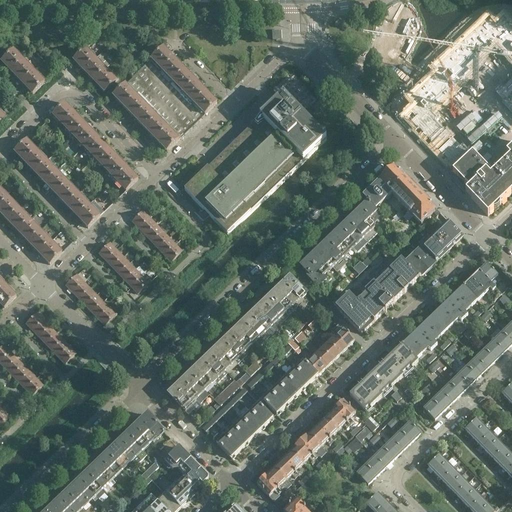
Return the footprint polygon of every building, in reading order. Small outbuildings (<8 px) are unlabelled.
[(418,107),(407,117),(456,170),(471,155),(470,154),(470,153),(471,153),(463,144),(461,146),(438,121),(440,119),(432,111),(473,73),(470,70),(497,44),(511,60),(511,88),(503,97),(511,106),(511,27),(505,20),(497,28),(490,21),(437,71),(440,74),(412,100),(418,107)] [(281,40),(280,32),(272,32),(273,40),(281,40)] [(162,72),(174,60),(170,55),(168,53),(166,52),(163,49),(151,61),(162,72)] [(84,72),(96,60),(86,50),(80,55),(73,61),(76,64),(77,65),(78,66),(84,72)] [(11,73),(23,61),(14,51),(8,57),(2,63),(6,67),(7,68),(8,69),(11,73)] [(94,83),(106,71),(96,60),(84,72),(88,77),(90,78),(91,79),(94,83)] [(173,83),(185,71),(183,69),(181,67),(179,65),(174,60),(162,72),(173,83)] [(22,84),(34,72),(23,61),(11,73),(14,76),(19,81),(22,84)] [(183,94),(173,83),(162,72),(151,61),(133,78),(125,86),(136,97),(147,108),(157,119),(168,130),(179,141),(192,129),(200,120),(205,116),(194,105),(183,94)] [(105,93),(117,82),(106,71),(94,83),(96,85),(98,86),(99,88),(105,93)] [(183,94),(196,82),(191,77),(189,75),(187,74),(185,71),(173,83),(183,94)] [(41,86),(45,83),(34,72),(22,84),(24,86),(27,89),(32,95),(41,86)] [(298,89),(303,85),(295,76),(287,83),(291,88),(294,85),(298,89)] [(194,105),(206,93),(204,91),(202,89),(200,87),(196,82),(183,94),(194,105)] [(124,109),(136,97),(125,86),(113,98),(116,100),(117,102),(119,104),(124,109)] [(205,116),(217,104),(212,99),(210,97),(208,96),(206,93),(194,105),(205,116)] [(237,226),(316,150),(327,141),(314,128),(308,122),(308,121),(305,118),(302,115),(293,106),(283,96),(279,100),(274,105),(265,113),(249,129),(218,159),(215,162),(213,164),(212,164),(210,167),(208,169),(184,191),(188,195),(203,210),(206,214),(209,217),(228,236),(237,226)] [(134,120),(147,108),(136,97),(124,109),(129,114),(131,116),(132,117),(134,120)] [(62,126),(75,114),(71,110),(68,108),(65,104),(53,116),(62,126)] [(145,131),(157,119),(147,108),(134,120),(139,124),(140,126),(145,131)] [(310,108),(302,115),(305,118),(308,121),(315,113),(310,108)] [(73,137),(85,125),(83,123),(81,121),(78,118),(77,117),(75,114),(62,126),(73,137)] [(156,142),(168,130),(157,119),(145,131),(150,136),(152,137),(153,139),(156,142)] [(83,148),(96,136),(93,134),(91,132),(88,129),(88,128),(85,125),(73,137),(83,148)] [(167,153),(179,141),(168,130),(156,142),(158,144),(160,146),(161,147),(166,153),(167,153)] [(94,159),(106,147),(104,144),(102,143),(99,140),(98,139),(96,136),(83,148),(94,159)] [(24,163),(36,151),(27,141),(15,153),(17,155),(19,157),(24,163)] [(105,170),(117,158),(114,155),(113,154),(109,151),(109,150),(106,147),(94,159),(105,170)] [(488,217),(511,194),(511,149),(506,155),(510,159),(492,175),(474,155),(474,154),(474,153),(473,152),(472,152),(471,153),(470,153),(470,154),(471,155),(456,170),(452,173),(454,174),(455,175),(452,178),(451,178),(451,179),(452,179),(454,181),(454,182),(454,181),(461,188),(461,189),(466,193),(466,194),(468,196),(468,197),(469,197),(471,199),(471,200),(488,217)] [(35,174),(47,162),(36,151),(24,163),(29,168),(32,171),(35,174)] [(115,181),(127,169),(125,166),(123,165),(120,162),(119,161),(117,158),(105,170),(115,181)] [(45,185),(57,173),(47,162),(35,174),(37,176),(40,179),(45,185)] [(431,206),(395,168),(394,168),(393,169),(371,191),(363,198),(363,197),(362,198),(363,199),(375,211),(392,195),(421,225),(422,224),(433,214),(435,212),(431,208),(430,207),(431,206)] [(126,192),(138,180),(137,179),(135,177),(131,173),(130,172),(127,169),(115,181),(126,192)] [(56,196),(68,184),(57,173),(45,185),(50,190),(53,193),(56,196)] [(471,200),(471,199),(469,197),(468,197),(468,196),(466,194),(466,193),(461,189),(461,188),(454,181),(454,182),(454,181),(452,179),(451,179),(451,178),(452,178),(455,175),(454,174),(449,179),(470,200),(471,200)] [(66,207),(79,195),(68,184),(56,196),(58,198),(61,201),(66,207)] [(0,207),(9,199),(0,189),(0,207)] [(77,218),(89,206),(79,195),(66,207),(71,212),(74,214),(77,218)] [(7,222),(19,210),(9,199),(0,207),(0,214),(1,216),(7,222)] [(373,223),(380,217),(375,211),(363,199),(363,200),(361,200),(358,203),(358,204),(358,205),(362,210),(360,212),(359,211),(359,212),(357,213),(355,215),(356,216),(353,219),(351,219),(348,222),(349,223),(348,223),(347,223),(362,238),(375,226),(375,225),(373,223)] [(88,229),(100,217),(89,206),(77,218),(79,220),(82,223),(88,229)] [(18,233),(30,221),(19,210),(7,222),(12,226),(15,229),(18,233)] [(203,223),(209,217),(206,214),(203,210),(201,212),(200,213),(198,215),(197,216),(198,217),(203,222),(203,223)] [(139,231),(150,220),(143,213),(132,223),(134,225),(139,231)] [(146,237),(157,227),(150,220),(139,231),(141,232),(146,237)] [(28,244),(41,232),(30,221),(18,233),(20,235),(23,238),(28,244)] [(462,238),(448,222),(439,231),(454,247),(462,238),(463,238),(462,238)] [(342,258),(362,238),(347,223),(347,224),(347,225),(346,224),(343,227),(343,229),(340,232),(339,231),(337,233),(335,234),(335,235),(336,236),(333,238),(331,238),(328,241),(328,243),(327,243),(342,258)] [(152,244),(163,233),(157,227),(146,237),(147,238),(152,244)] [(454,247),(439,231),(430,239),(445,255),(454,247)] [(39,254),(51,243),(41,232),(28,244),(33,248),(36,251),(39,254)] [(158,250),(169,240),(163,233),(152,244),(153,245),(158,250)] [(445,255),(430,239),(422,247),(437,263),(445,255)] [(165,257),(176,246),(169,240),(158,250),(160,252),(165,257)] [(50,266),(62,254),(51,243),(39,254),(42,257),(50,266)] [(322,277),(342,258),(327,243),(327,244),(325,244),(322,247),(323,248),(320,251),(319,250),(317,252),(315,254),(315,255),(313,258),(311,258),(308,261),(308,262),(307,262),(322,277)] [(106,262),(117,252),(110,245),(99,255),(101,257),(106,262)] [(181,254),(182,253),(176,246),(165,257),(166,258),(171,263),(181,254)] [(437,263),(422,247),(413,256),(428,271),(437,263)] [(112,269),(123,258),(117,252),(106,262),(107,264),(112,269)] [(428,271),(413,256),(404,264),(419,279),(420,280),(428,271)] [(119,276),(130,265),(123,258),(112,269),(114,270),(119,276)] [(403,295),(404,294),(409,290),(408,290),(409,289),(410,289),(414,284),(415,284),(415,283),(418,280),(419,280),(419,279),(404,264),(402,261),(376,286),(374,284),(365,292),(367,294),(357,304),(347,293),(334,306),(333,306),(337,310),(361,335),(362,335),(362,334),(369,328),(370,327),(378,320),(378,319),(379,318),(383,314),(384,314),(385,313),(387,311),(388,311),(390,309),(392,307),(392,306),(394,305),(394,304),(397,301),(398,300),(402,296),(403,295)] [(322,277),(307,262),(307,263),(306,264),(305,263),(302,266),(303,268),(302,268),(308,275),(307,276),(315,285),(317,284),(322,289),(328,283),(322,277)] [(360,263),(353,270),(359,276),(365,270),(369,266),(366,263),(365,262),(362,265),(360,263)] [(125,282),(136,272),(130,265),(119,276),(120,277),(125,282)] [(498,277),(494,272),(493,271),(487,265),(479,272),(490,284),(498,277)] [(132,289),(143,278),(136,272),(125,282),(127,283),(132,289)] [(496,289),(490,284),(479,272),(464,287),(478,302),(490,290),(492,293),(496,289)] [(73,294),(84,284),(77,277),(66,287),(68,289),(73,294)] [(148,285),(149,285),(147,283),(143,278),(132,289),(133,290),(138,295),(148,285)] [(302,299),(306,295),(301,289),(297,285),(296,286),(290,280),(289,281),(287,281),(284,283),(285,285),(283,287),(282,286),(281,286),(280,288),(278,289),(278,290),(278,291),(276,294),(274,293),(271,296),(271,298),(270,298),(285,313),(300,298),(302,299)] [(79,301),(90,290),(84,284),(73,294),(74,296),(79,301)] [(0,304),(4,309),(16,298),(13,294),(9,290),(8,289),(6,286),(0,291),(0,304)] [(465,314),(478,302),(464,287),(448,302),(465,319),(468,316),(465,314)] [(86,307),(97,297),(90,290),(79,301),(81,302),(86,307)] [(92,314),(103,304),(97,297),(86,307),(87,309),(92,314)] [(264,332),(285,313),(270,298),(270,299),(268,299),(265,302),(265,303),(263,306),(262,305),(261,306),(260,307),(258,309),(257,309),(258,310),(256,313),(254,313),(251,316),(251,317),(250,317),(264,332)] [(465,319),(448,302),(433,317),(447,331),(459,319),(462,322),(465,319)] [(99,321),(109,310),(103,304),(92,314),(93,315),(99,321)] [(105,327),(116,317),(115,316),(109,310),(99,321),(100,322),(105,327)] [(33,333),(44,322),(37,315),(26,326),(28,327),(33,333)] [(301,330),(312,319),(308,315),(297,325),(301,330)] [(244,352),(264,332),(250,317),(250,318),(250,319),(248,318),(245,321),(245,323),(243,326),(242,325),(241,325),(239,327),(238,328),(237,329),(238,330),(235,332),(234,332),(231,335),(231,337),(230,337),(244,352)] [(435,343),(447,331),(433,317),(418,331),(434,348),(437,345),(435,343)] [(40,339),(51,329),(44,322),(33,333),(34,334),(40,339)] [(354,342),(338,326),(331,332),(336,337),(347,349),(354,342)] [(511,326),(503,334),(511,343),(511,326)] [(46,346),(57,335),(51,329),(40,339),(41,341),(46,346)] [(434,348),(418,331),(402,346),(416,361),(429,349),(431,351),(434,348)] [(511,346),(511,343),(503,334),(494,343),(505,354),(511,346)] [(52,353),(63,342),(57,335),(46,346),(47,347),(52,353)] [(224,371),(244,352),(230,337),(230,338),(228,338),(225,341),(225,342),(222,345),(222,344),(221,345),(219,346),(218,348),(217,348),(218,349),(215,352),(214,352),(211,355),(211,356),(210,356),(224,371)] [(347,349),(336,337),(329,344),(340,356),(347,349)] [(284,352),(286,350),(290,346),(293,350),(297,354),(300,351),(290,340),(284,346),(279,342),(277,345),(281,349),(284,352)] [(59,359),(70,349),(63,342),(52,353),(54,354),(59,359)] [(505,354),(494,343),(485,351),(496,362),(505,354)] [(340,356),(329,344),(321,351),(333,363),(340,356)] [(391,357),(381,367),(397,384),(418,363),(416,361),(402,346),(396,352),(394,350),(389,355),(391,357)] [(0,364),(0,365),(11,354),(4,347),(0,350),(0,364)] [(65,366),(75,356),(76,355),(70,349),(59,359),(60,360),(65,366)] [(333,363),(321,351),(314,357),(326,369),(333,363)] [(496,362),(485,351),(476,360),(487,371),(496,362)] [(6,371),(17,361),(11,354),(0,365),(1,366),(6,371)] [(204,391),(224,371),(210,356),(210,357),(209,357),(208,357),(205,360),(205,362),(202,364),(201,363),(201,364),(199,365),(198,367),(197,368),(198,369),(195,371),(193,371),(190,374),(191,376),(190,376),(189,376),(204,391)] [(326,369),(314,357),(307,365),(318,377),(326,369)] [(431,364),(425,358),(420,363),(426,369),(431,364)] [(487,371),(476,360),(468,368),(479,379),(487,371)] [(13,378),(24,367),(17,361),(6,371),(8,372),(13,378)] [(318,377),(307,365),(303,361),(294,369),(310,385),(318,377)] [(268,374),(273,369),(270,366),(265,371),(268,374)] [(19,384),(30,374),(24,367),(13,378),(14,379),(19,384)] [(378,369),(376,372),(392,389),(394,386),(397,384),(381,367),(378,369)] [(479,379),(468,368),(459,376),(470,388),(479,379)] [(310,385),(294,369),(286,377),(302,393),(310,385)] [(376,404),(392,389),(376,372),(374,370),(368,375),(371,377),(360,387),(376,404)] [(26,391),(37,380),(30,374),(19,384),(21,386),(26,391)] [(194,400),(204,391),(189,376),(189,377),(188,377),(185,380),(185,381),(184,382),(183,383),(182,384),(181,383),(177,387),(178,388),(176,389),(175,391),(174,390),(170,394),(170,395),(170,396),(170,397),(171,398),(186,413),(191,408),(196,403),(194,400)] [(470,388),(459,376),(450,385),(461,396),(470,388)] [(302,393),(286,377),(278,384),(293,401),(302,393)] [(32,398),(42,387),(43,387),(37,380),(26,391),(27,392),(32,398)] [(235,382),(225,392),(230,398),(237,391),(240,388),(236,384),(235,382)] [(293,401),(278,384),(269,392),(285,409),(293,401)] [(461,396),(450,385),(442,394),(452,405),(461,396)] [(510,402),(511,400),(511,385),(509,388),(508,389),(508,390),(502,395),(510,402)] [(376,404),(360,387),(350,397),(356,404),(354,406),(352,403),(348,407),(354,413),(360,407),(366,413),(376,404)] [(225,392),(215,402),(216,403),(217,405),(220,408),(223,405),(230,398),(225,392)] [(285,409),(269,392),(261,400),(266,405),(264,407),(262,409),(271,417),(272,416),(274,414),(277,417),(285,409)] [(452,405),(442,394),(433,402),(444,413),(452,405)] [(444,413),(433,402),(424,411),(428,415),(429,416),(435,422),(444,413)] [(201,408),(196,403),(191,408),(194,411),(196,413),(201,408)] [(356,415),(354,413),(348,407),(344,403),(335,411),(350,427),(353,423),(351,421),(356,415)] [(271,417),(262,409),(257,404),(249,412),(265,428),(273,420),(271,417)] [(210,409),(206,413),(210,417),(215,413),(210,409)] [(350,427),(335,411),(326,419),(339,432),(344,427),(347,430),(350,427)] [(0,428),(9,419),(10,419),(4,412),(0,415),(0,428)] [(265,428),(249,412),(241,420),(257,436),(265,428)] [(154,443),(164,433),(159,428),(151,419),(149,418),(148,417),(147,418),(146,417),(142,420),(140,423),(139,424),(140,425),(135,429),(135,430),(134,431),(133,431),(131,431),(128,434),(128,436),(127,436),(141,451),(151,441),(154,443)] [(374,432),(380,426),(371,417),(365,423),(374,432)] [(339,432),(326,419),(318,428),(333,443),(336,440),(333,437),(339,432)] [(257,436),(241,420),(232,428),(248,444),(257,436)] [(472,439),(484,428),(477,420),(472,424),(471,426),(465,431),(472,439)] [(421,435),(415,430),(416,429),(414,428),(410,424),(401,433),(412,444),(421,435)] [(206,433),(211,428),(208,425),(203,430),(206,433)] [(248,444),(232,428),(224,436),(240,452),(248,444)] [(333,443),(318,428),(309,436),(321,449),(327,444),(329,446),(333,443)] [(479,446),(491,435),(484,428),(472,439),(479,446)] [(412,444),(401,433),(392,441),(403,453),(412,444)] [(486,453),(498,442),(491,435),(479,446),(486,453)] [(121,470),(141,451),(127,436),(127,437),(125,437),(122,440),(122,441),(120,444),(119,443),(118,443),(117,445),(115,447),(114,447),(115,448),(113,451),(111,451),(108,454),(108,455),(107,455),(121,470)] [(240,452),(224,436),(216,444),(231,460),(240,452)] [(321,449),(309,436),(300,444),(315,460),(319,457),(316,454),(321,449)] [(159,469),(165,463),(179,449),(175,444),(170,440),(150,460),(159,469)] [(403,453),(392,441),(384,450),(395,461),(403,453)] [(493,460),(505,449),(498,442),(486,453),(493,460)] [(315,460),(300,444),(292,453),(304,465),(309,460),(312,463),(315,460)] [(191,461),(179,449),(165,463),(172,470),(179,471),(184,466),(185,467),(191,461)] [(500,467),(511,456),(505,449),(493,460),(500,467)] [(395,461),(384,450),(375,458),(386,469),(395,461)] [(304,465),(292,453),(283,461),(298,477),(302,473),(299,470),(304,465)] [(101,490),(121,470),(107,455),(107,456),(105,456),(102,459),(102,461),(100,463),(99,462),(98,463),(96,465),(95,466),(94,467),(95,468),(92,470),(91,470),(88,473),(88,475),(87,475),(101,490)] [(435,475),(447,464),(439,456),(435,460),(434,462),(428,467),(435,475)] [(507,474),(511,469),(511,456),(500,467),(507,474)] [(386,469),(375,458),(366,467),(377,478),(386,469)] [(208,478),(191,461),(185,467),(184,466),(179,471),(185,477),(192,484),(191,485),(198,492),(201,490),(204,487),(208,483),(209,482),(208,482),(208,481),(208,480),(209,479),(208,479),(208,478)] [(298,477),(283,461),(275,469),(287,482),(292,477),(295,480),(298,477)] [(442,482),(454,471),(447,464),(435,475),(442,482)] [(377,478),(366,467),(357,475),(361,480),(362,481),(363,481),(368,487),(377,478)] [(287,482),(275,469),(266,478),(281,493),(284,490),(281,487),(287,482)] [(449,489),(461,478),(454,471),(442,482),(449,489)] [(81,509),(101,490),(87,475),(87,476),(85,476),(82,479),(82,480),(79,483),(78,482),(76,484),(75,486),(74,486),(75,487),(72,490),(71,489),(68,492),(68,494),(67,494),(81,509)] [(198,492),(191,485),(192,484),(185,477),(175,487),(189,501),(198,492)] [(281,493),(266,478),(257,486),(273,503),(279,498),(278,496),(281,493)] [(456,496),(468,485),(461,478),(449,489),(456,496)] [(463,503),(474,492),(468,485),(456,496),(463,503)] [(189,501),(175,487),(167,495),(180,510),(189,501)] [(470,510),(481,499),(474,492),(463,503),(470,510)] [(77,511),(81,509),(67,494),(66,495),(65,495),(62,498),(62,500),(59,502),(58,501),(58,502),(56,503),(54,505),(54,506),(55,507),(52,509),(50,509),(47,511),(77,511)] [(177,511),(180,510),(167,495),(158,504),(165,511),(177,511)] [(372,511),(378,511),(387,504),(378,495),(372,500),(371,501),(371,502),(367,506),(372,511)] [(165,511),(158,504),(153,499),(145,506),(150,511),(165,511)] [(471,511),(482,511),(488,506),(481,499),(470,510),(471,511)] [(301,511),(308,506),(305,503),(302,506),(296,501),(284,511),(301,511)]
